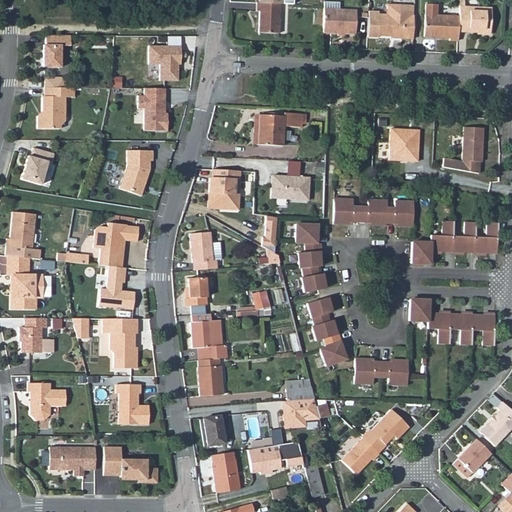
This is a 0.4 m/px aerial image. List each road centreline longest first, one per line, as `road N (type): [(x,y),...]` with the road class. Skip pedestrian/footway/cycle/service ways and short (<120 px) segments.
road 1 (residential): [(208,62),(159,277),(189,508)]
road 2 (residential): [(504,76),(208,62)]
road 3 (residential): [(399,273),(390,252),(356,248),(347,262),(364,335),(394,332),(399,290)]
road 4 (residential): [(509,295),(499,369),(413,460)]
road 5 (residential): [(189,508),(0,505)]
